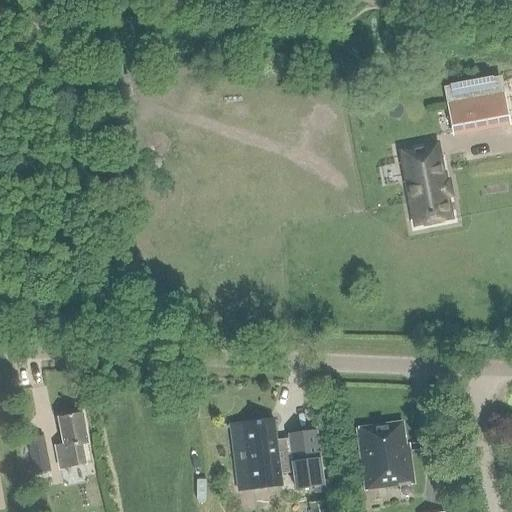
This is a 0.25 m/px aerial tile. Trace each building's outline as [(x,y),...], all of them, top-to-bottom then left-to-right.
[(504,95),(448,105),(453,134),(509,123),(504,95)] [(416,227),(451,220),(439,157),(435,158),(433,146),(415,150),(417,159),(403,162),(408,186),(406,186),(409,200),(410,200),(416,227)] [(83,415),(59,419),(63,445),(55,446),(60,469),(85,465),(81,445),(88,443),(83,415)] [(286,437),(286,439),(276,441),(274,420),(230,426),(233,444),(244,443),(250,489),(282,485),(280,474),(289,473),(290,487),(312,485),(305,435),(286,437)] [(357,429),(365,490),(414,483),(409,445),(405,445),(402,424),(357,429)] [(44,437),(28,440),(35,475),(51,472),(44,437)]
